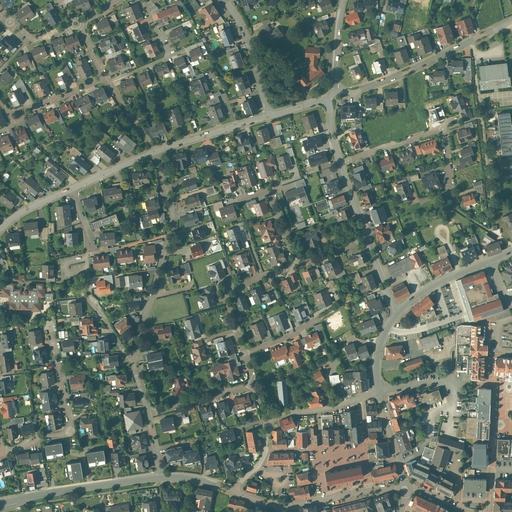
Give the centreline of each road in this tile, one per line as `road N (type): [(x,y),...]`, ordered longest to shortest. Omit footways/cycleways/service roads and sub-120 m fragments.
road 1 (residential): [(419,201),(447,190),(442,129),(339,163)]
road 2 (residential): [(511,21),(384,81),(336,89)]
road 3 (residential): [(3,453),(70,431),(49,326)]
road 4 (tertiary): [(158,477),(0,503)]
road 5 (residential): [(170,236),(133,366)]
road 6 (tertiary): [(404,488),(276,506)]
road 7 (residential): [(0,131),(14,124),(10,114),(104,77)]
road 8 (residential): [(225,0),(268,116)]
